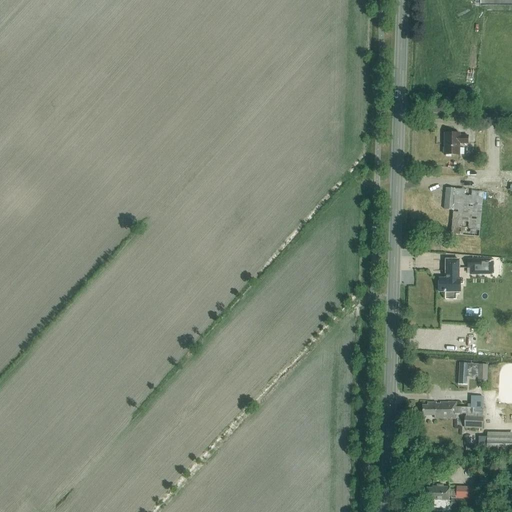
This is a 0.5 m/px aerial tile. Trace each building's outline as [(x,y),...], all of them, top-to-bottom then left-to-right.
[(468,144),(468,136),(460,136),(461,134),(445,133),(444,155),(460,156),(460,144),(468,144)] [(483,229),(486,190),(448,187),(446,208),(457,209),(456,227),(483,229)] [(445,259),(445,279),(440,279),(440,292),(461,292),(461,279),(460,279),(460,259),(445,259)] [(460,363),(459,384),(466,384),(467,374),(479,374),(479,364),(460,363)] [(423,415),(435,416),(435,419),(456,419),(456,414),(466,414),(466,417),(465,417),(464,429),(482,429),(483,398),(471,397),(471,407),(456,407),(456,403),(448,403),(428,403),(428,406),(423,406),(423,415)] [(511,433),(487,433),(487,454),(511,454),(511,433)] [(452,489),(450,489),(450,488),(432,487),(432,489),(427,488),(427,499),(434,499),(434,501),(450,502),(450,499),(452,499),(451,509),(476,510),(476,488),(457,487),(456,489),(452,489)]
